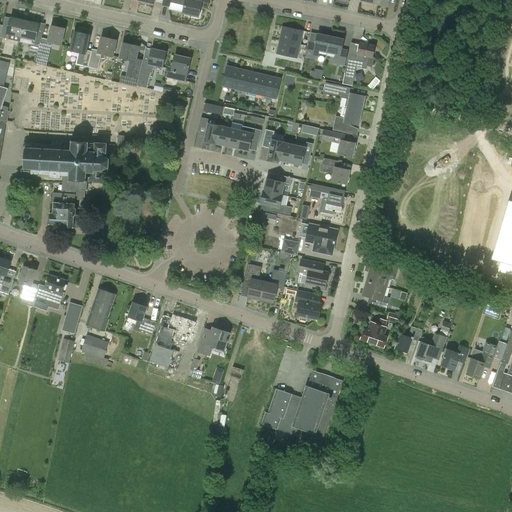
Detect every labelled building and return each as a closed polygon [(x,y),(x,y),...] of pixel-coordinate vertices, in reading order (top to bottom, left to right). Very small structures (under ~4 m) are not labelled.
[(170,2),(184,6),(182,14),(198,18),(201,2),(192,0),(162,0),(162,5),(169,7),(170,2)] [(25,21),(10,17),(5,16),(3,25),(0,37),(20,42),(21,37),(25,21)] [(21,37),(32,40),(29,53),(31,53),(29,62),(36,63),(41,38),(42,35),(37,33),(39,24),(25,21),(21,37)] [(49,54),(51,43),(61,45),(65,29),(51,26),(48,39),(41,38),(36,63),(41,65),(43,52),(49,54)] [(284,32),(282,41),(298,44),(299,38),(302,38),(303,31),(283,27),(282,31),(284,32)] [(91,51),(86,50),(89,35),(75,32),(70,50),(78,52),(76,64),(88,67),(91,51)] [(317,60),(318,54),(326,56),(330,37),(317,34),(315,43),(308,42),(305,57),(317,60)] [(92,49),(91,51),(88,67),(98,69),(101,54),(113,56),(117,41),(101,37),(98,50),(92,49)] [(348,51),(341,49),(343,40),(330,37),(326,56),(334,57),(333,63),(345,66),(348,51)] [(298,44),(282,41),(280,40),(279,45),(281,45),(279,55),(277,54),(276,55),(278,55),(294,58),(297,59),(297,58),(295,58),(296,51),(299,52),(300,45),(298,44)] [(142,59),(136,58),(138,46),(123,43),(120,58),(129,60),(126,77),(132,79),(131,85),(136,86),(142,59)] [(360,43),(357,55),(349,53),(342,84),(352,86),(356,67),(367,69),(367,66),(370,66),(375,46),(360,43)] [(152,73),(154,65),(162,67),(166,51),(152,48),(149,60),(143,59),(137,86),(147,88),(150,73),(152,73)] [(169,67),(167,77),(173,79),(185,81),(190,59),(175,55),(172,68),(169,67)] [(0,76),(6,78),(9,63),(0,60),(0,76)] [(236,87),(239,72),(240,69),(235,68),(235,71),(226,68),(226,66),(221,86),(222,84),(229,86),(228,88),(235,90),(236,87)] [(309,77),(320,79),(322,70),(315,69),(314,71),(311,70),(309,77)] [(249,91),(253,75),(253,73),(249,72),(248,74),(239,72),(236,87),(242,89),(242,91),(248,93),(249,91)] [(263,94),(267,79),(268,76),(262,75),(262,77),(253,75),(249,91),(258,93),(258,95),(263,97),(263,94)] [(276,81),(267,79),(263,94),(270,96),(269,98),(276,100),(281,80),(277,78),(276,81)] [(323,94),(348,99),(346,108),(362,111),(365,96),(349,93),(350,88),(325,82),(323,94)] [(0,154),(7,108),(3,106),(8,88),(0,85),(0,154)] [(209,105),(207,114),(221,117),(223,109),(209,105)] [(346,108),(344,118),(335,116),(332,130),(345,132),(347,123),(359,126),(362,111),(346,108)] [(204,141),(215,144),(219,126),(208,123),(204,141)] [(303,125),(301,132),(317,136),(319,128),(303,125)] [(219,126),(215,144),(226,146),(230,128),(219,126)] [(241,131),(237,149),(249,151),(249,150),(251,141),(259,143),(261,130),(242,126),(241,131)] [(241,131),(230,128),(226,146),(237,149),(241,131)] [(279,161),(283,142),(272,139),(274,131),(266,129),(262,147),(269,148),(267,158),(279,161)] [(321,139),(339,144),(337,154),(352,158),(355,143),(344,140),(345,134),(323,129),(321,139)] [(31,141),(31,143),(24,143),(23,144),(23,147),(24,149),(23,168),(21,170),(21,172),(23,174),(29,174),(29,175),(30,175),(30,174),(39,175),(39,176),(41,176),(41,175),(49,175),(49,178),(60,179),(60,176),(62,176),(62,189),(87,191),(87,180),(92,181),(92,182),(104,183),(105,173),(102,173),(102,170),(108,168),(109,169),(110,168),(108,167),(109,160),(110,159),(109,159),(108,159),(106,157),(107,143),(95,143),(95,144),(88,143),(89,142),(88,141),(87,142),(72,141),(71,140),(70,141),(71,142),(71,146),(62,145),(62,142),(52,142),(51,144),(43,144),(43,142),(41,142),(41,144),(32,143),(32,141),(31,141)] [(290,163),(295,143),(294,142),(294,145),(283,142),(279,161),(279,160),(290,163)] [(295,143),(290,163),(301,166),(302,164),(304,155),(310,156),(313,144),(306,142),(305,145),(295,143)] [(321,171),(333,173),(331,182),(346,185),(350,170),(338,167),(339,161),(317,156),(317,160),(322,162),(321,171)] [(263,191),(282,195),(282,194),(284,183),(290,184),(292,178),(275,174),(274,180),(268,179),(266,178),(264,190),(263,190),(263,191)] [(322,199),(321,202),(319,214),(332,217),(333,211),(340,213),(344,197),(337,196),(339,190),(311,184),(309,196),(322,199)] [(280,205),(282,195),(263,191),(260,203),(262,204),(268,205),(267,211),(290,216),(292,208),(283,206),(283,208),(279,207),(280,205)] [(54,193),(53,203),(53,209),(50,209),(49,224),(63,225),(63,228),(78,229),(79,216),(75,215),(76,209),(74,209),(75,194),(54,193)] [(511,202),(508,201),(491,258),(501,261),(498,271),(511,274),(511,202)] [(303,205),(300,218),(307,219),(310,206),(303,205)] [(309,225),(305,241),(315,243),(314,250),(330,254),(332,243),(334,244),(334,241),(336,231),(309,225)] [(281,251),(297,255),(300,243),(283,239),(281,251)] [(0,283),(3,285),(5,278),(11,262),(0,258),(0,283)] [(306,284),(324,288),(328,272),(322,271),(324,264),(301,260),(299,272),(304,273),(303,275),(308,276),(306,284)] [(379,263),(377,269),(371,268),(367,282),(386,287),(389,278),(395,280),(398,269),(379,263)] [(244,280),(251,282),(247,297),(260,300),(264,282),(259,280),(261,267),(248,264),(244,280)] [(38,299),(40,292),(42,286),(32,283),(36,270),(24,266),(19,281),(24,282),(20,297),(22,298),(21,302),(33,306),(36,298),(38,299)] [(273,269),(270,283),(264,282),(260,300),(273,303),(277,288),(283,289),(287,272),(273,269)] [(49,275),(45,287),(42,286),(40,292),(38,298),(50,302),(49,306),(59,310),(64,293),(63,293),(67,281),(49,275)] [(3,285),(1,291),(9,294),(13,280),(5,278),(3,285)] [(390,297),(384,296),(386,287),(367,282),(363,295),(374,298),(372,304),(387,308),(390,297)] [(116,294),(99,288),(86,324),(103,330),(116,294)] [(295,302),(299,303),(297,315),(318,320),(321,304),(320,304),(321,295),(297,290),(295,302)] [(157,322),(143,317),(147,307),(133,302),(128,317),(137,320),(134,329),(152,335),(157,322)] [(386,319),(398,323),(400,315),(389,312),(386,319)] [(79,318),(67,314),(63,330),(74,333),(79,318)] [(188,344),(191,335),(196,322),(173,314),(171,318),(163,315),(160,325),(162,326),(150,361),(173,369),(182,342),(188,344)] [(387,337),(384,336),(387,327),(385,326),(387,321),(380,318),(378,323),(371,320),(367,330),(364,329),(361,339),(383,347),(387,337)] [(441,330),(448,333),(452,323),(444,320),(441,330)] [(408,354),(413,340),(418,341),(422,330),(411,326),(408,336),(400,333),(395,349),(408,354)] [(210,356),(213,347),(224,350),(230,333),(213,327),(212,330),(204,327),(196,352),(210,356)] [(511,331),(493,387),(511,393),(511,360),(507,374),(505,374),(502,382),(501,381),(507,364),(508,365),(511,352),(511,331)] [(435,333),(430,346),(421,342),(416,356),(431,362),(433,357),(439,359),(447,337),(435,333)] [(81,350),(104,358),(109,342),(87,334),(81,350)] [(58,360),(69,363),(75,341),(64,338),(58,360)] [(455,370),(458,361),(464,363),(469,348),(459,345),(456,353),(447,350),(441,365),(455,370)] [(467,374),(480,379),(484,367),(490,369),(495,355),(482,351),(478,361),(472,359),(467,374)] [(194,358),(189,375),(200,378),(202,372),(197,370),(200,360),(194,358)] [(233,366),(230,375),(240,379),(244,370),(233,366)] [(343,381),(312,371),(307,386),(306,386),(299,405),(290,402),(292,395),(276,389),(268,412),(265,412),(261,423),(321,444),(343,381)] [(221,383),(222,376),(214,375),(213,382),(221,383)] [(157,377),(155,383),(171,390),(173,384),(157,377)]
